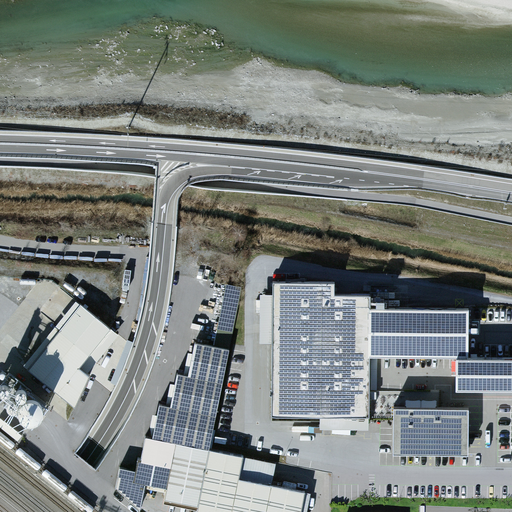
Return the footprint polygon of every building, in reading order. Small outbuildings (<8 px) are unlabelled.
[(511,390),(511,354),(468,355),(468,308),(369,308),(369,284),(273,283),(272,417),(370,417),(370,353),(457,354),(457,391),(511,390)] [(217,334),(233,337),(242,287),(227,284),(217,334)] [(114,340),(83,310),(26,369),(58,399),(114,340)] [(301,511),(306,490),(271,484),(271,482),(238,476),(242,455),(210,449),(217,412),(223,384),(228,352),(191,345),(185,377),(177,376),(172,404),(159,402),(152,436),(144,435),(140,457),(138,456),(134,482),(169,488),(166,500),(199,506),(197,511),(301,511)] [(41,419),(46,391),(10,385),(12,374),(4,372),(1,391),(7,392),(6,400),(1,399),(0,405),(0,406),(16,409),(15,415),(41,419)] [(469,463),(470,416),(394,415),(393,462),(469,463)]
